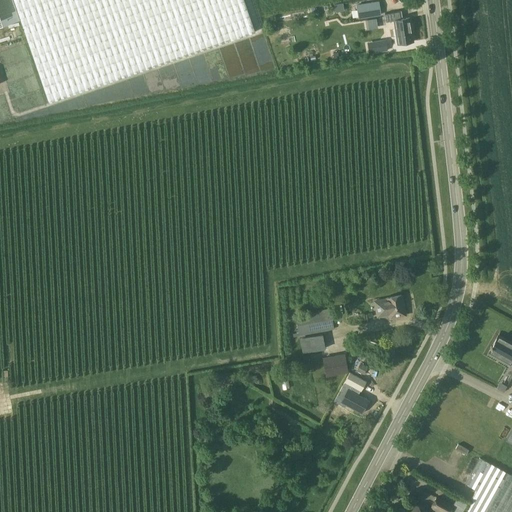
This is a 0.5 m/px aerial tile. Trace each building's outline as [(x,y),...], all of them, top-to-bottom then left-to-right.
[(0,0),(0,26),(20,19),(49,103),(255,32),(244,0),(0,0)] [(364,17),(380,15),(378,2),(362,4),(364,17)] [(413,42),(410,18),(394,20),(397,44),(413,42)] [(376,19),(365,20),(367,30),(377,29),(376,19)] [(0,32),(0,45),(21,39),(17,28),(0,32)] [(385,33),(374,34),(377,55),(388,53),(385,33)] [(405,315),(401,295),(386,298),(386,299),(374,301),(377,316),(389,314),(390,318),(405,315)] [(334,329),(330,308),(295,315),(299,336),(334,329)] [(325,349),(322,334),(304,337),(307,352),(325,349)] [(511,342),(498,335),(488,352),(497,357),(498,355),(511,362),(511,360),(511,342)] [(322,357),(326,376),(348,372),(345,353),(322,357)] [(363,374),(367,365),(359,361),(355,370),(363,374)] [(376,388),(387,394),(401,368),(391,363),(376,388)] [(366,381),(350,372),(334,401),(345,407),(346,405),(362,414),(362,413),(361,413),(368,401),(369,401),(369,400),(358,394),(360,391),(361,391),(366,381)] [(455,449),(466,455),(469,450),(458,444),(455,449)] [(511,511),(511,475),(480,458),(465,484),(476,490),(464,511),(511,511)] [(430,508),(437,511),(449,511),(454,505),(437,496),(430,508)]
